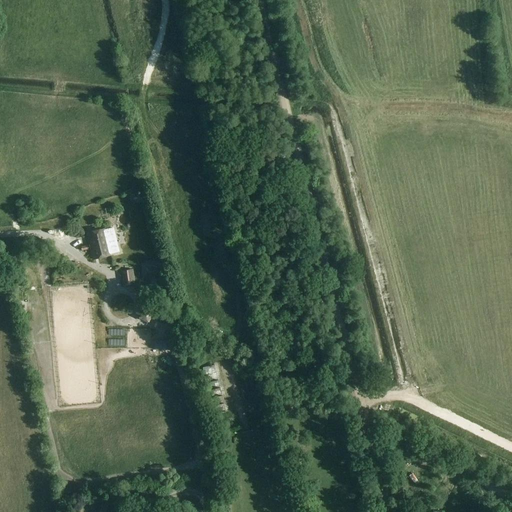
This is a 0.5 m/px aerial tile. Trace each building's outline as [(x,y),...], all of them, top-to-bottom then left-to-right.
[(86,233),(93,259),(111,255),(105,229),(86,233)] [(142,264),(144,277),(150,276),(149,275),(156,274),(156,275),(162,274),(160,261),(142,264)] [(122,286),(135,284),(133,269),(120,271),(122,286)] [(167,276),(157,279),(159,286),(169,283),(167,276)] [(160,288),(155,297),(167,303),(172,294),(160,288)] [(147,321),(151,313),(144,310),(140,318),(147,321)] [(181,325),(170,325),(171,338),(182,338),(181,325)] [(179,350),(179,347),(179,341),(154,341),(154,350),(179,350)] [(393,445),(393,447),(393,449),(393,451),(394,453),(395,455),(397,456),(398,457),(400,458),(402,459),(404,459),(406,459),(408,458),(410,457),(412,456),(413,455),(414,453),(415,451),(415,449),(416,447),(415,445),(415,444),(414,442),(413,440),(412,439),(410,438),(409,437),(407,436),(405,436),(403,436),(401,436),(400,437),(398,438),(396,439),(395,440),(394,442),(393,444),(393,445)] [(455,471),(461,474),(467,464),(461,461),(455,471)] [(472,467),(468,474),(476,478),(479,470),(472,467)]
